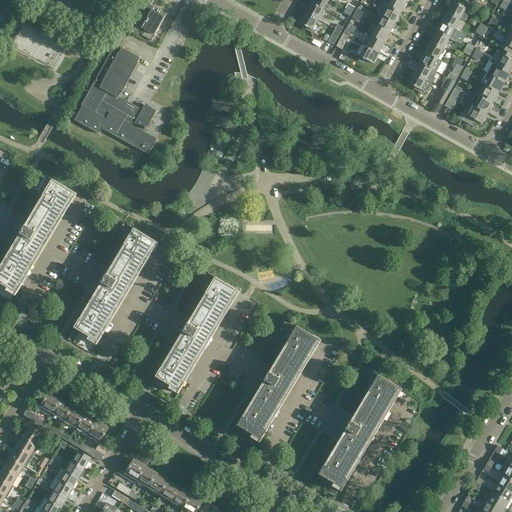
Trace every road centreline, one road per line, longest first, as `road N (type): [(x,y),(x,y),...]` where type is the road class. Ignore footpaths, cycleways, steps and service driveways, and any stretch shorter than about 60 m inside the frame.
road 1 (residential): [(250,477),(325,344)]
road 2 (residential): [(168,427),(246,296)]
road 3 (residential): [(5,330),(81,198)]
road 4 (residential): [(88,379),(162,247)]
road 5 (residential): [(440,511),(511,392)]
road 6 (residential): [(490,155),(378,93)]
road 7 (residential): [(378,93),(270,31)]
road 8 (residential): [(339,511),(403,405)]
